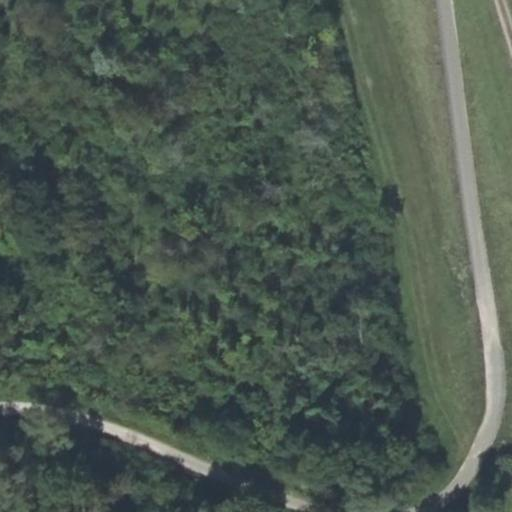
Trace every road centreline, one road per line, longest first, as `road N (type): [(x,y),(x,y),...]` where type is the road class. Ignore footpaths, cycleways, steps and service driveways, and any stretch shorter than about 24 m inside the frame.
road 1 (track): [(412,511),(445,497),(484,446),(497,371),(445,0)]
road 2 (track): [(0,411),(55,407),(332,511)]
